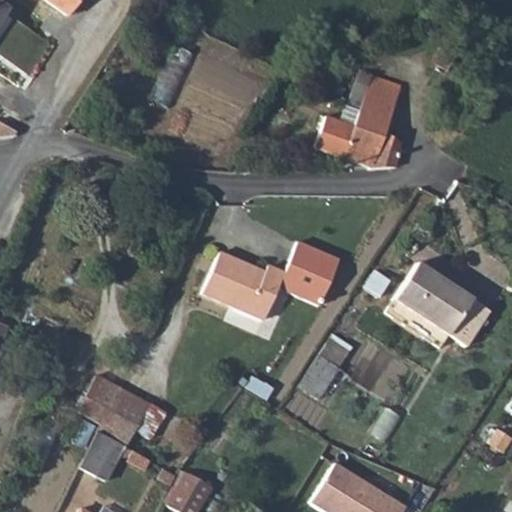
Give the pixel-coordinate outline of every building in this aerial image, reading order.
[(171,109),(193,55),(170,45),(148,100),(171,109)] [(358,92),(385,102),(394,77),(365,68),(358,92)] [(384,159),(388,138),(374,128),(385,102),(358,92),(356,95),(334,92),(330,99),(349,113),(345,123),(332,152),(358,160),(359,163),(384,159)] [(302,143),(332,152),(345,123),(314,111),(302,143)] [(288,233),(274,263),(258,257),(255,264),(208,244),(191,284),(254,312),(268,277),(310,297),(330,250),(288,233)] [(440,336),(461,297),(405,265),(382,303),(440,336)] [(314,379),(325,384),(339,352),(319,343),(299,389),(308,393),(314,379)] [(67,405),(88,417),(101,379),(85,371),(67,405)] [(92,420),(113,386),(101,379),(88,417),(92,420)] [(92,420),(118,435),(136,400),(113,386),(92,420)] [(110,442),(113,443),(118,435),(92,420),(88,417),(85,425),(110,442)] [(85,425),(66,464),(94,477),(110,442),(85,425)] [(329,461),(303,502),(317,511),(396,511),(400,506),(329,461)] [(156,511),(189,511),(200,496),(175,480),(155,511),(156,511)]
